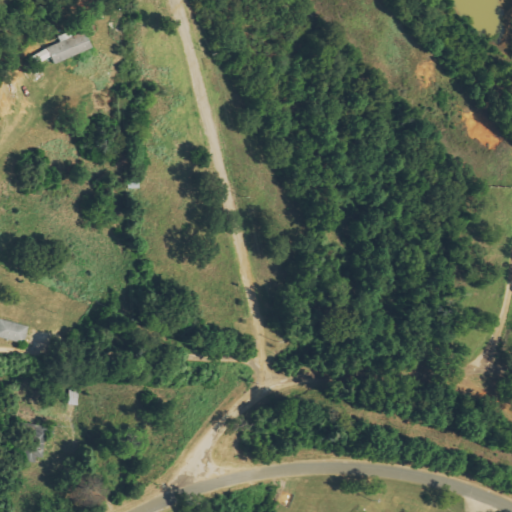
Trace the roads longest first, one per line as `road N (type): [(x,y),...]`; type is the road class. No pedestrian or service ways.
road 1 (tertiary): [(511,509),(413,476),(329,468),(229,479),(140,511)]
road 2 (residential): [(187,492),(210,435),(269,386),(305,376),(511,368)]
road 3 (residential): [(269,386),(259,369),(0,332)]
